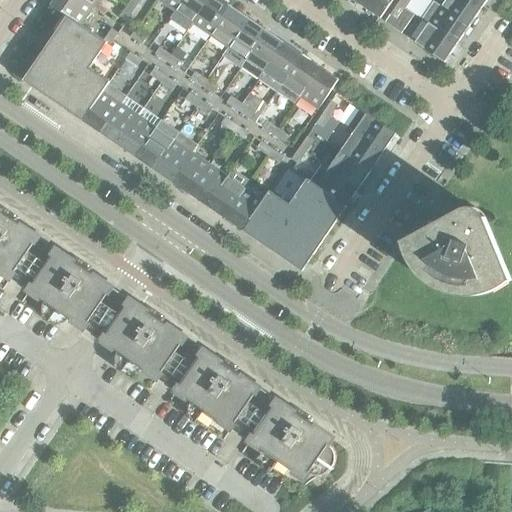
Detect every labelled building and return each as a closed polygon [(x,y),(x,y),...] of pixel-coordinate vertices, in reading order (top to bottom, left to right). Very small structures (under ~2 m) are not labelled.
[(94,7),(83,0),(54,0),(51,5),(68,16),(81,25),(94,7)] [(131,0),(129,5),(135,9),(141,0),(131,0)] [(158,0),(175,12),(183,0),(158,0)] [(188,31),(193,24),(209,0),(183,0),(175,12),(170,19),(188,31)] [(211,36),(231,6),(222,0),(220,0),(219,2),(216,0),(209,0),(193,24),(211,36)] [(381,19),(393,0),(366,0),(364,3),(369,6),(367,9),(381,19)] [(400,0),(398,4),(405,8),(410,0),(400,0)] [(479,8),(467,0),(444,0),(440,6),(470,26),(477,17),(474,15),(479,8)] [(470,26),(440,6),(433,1),(421,19),(428,24),(455,42),(460,34),(463,36),(470,26)] [(405,8),(398,4),(391,15),(397,19),(405,8)] [(135,9),(129,5),(121,16),(127,21),(135,9)] [(229,48),(247,21),(239,16),(241,13),(231,6),(211,36),(229,48)] [(111,45),(114,41),(119,33),(112,29),(104,40),(81,25),(68,16),(49,44),(56,49),(53,52),(50,56),(44,52),(24,81),(83,121),(109,84),(110,82),(90,68),(108,43),(111,45)] [(247,60),(267,30),(257,24),(255,26),(247,21),(229,48),(247,60)] [(450,50),(455,42),(428,24),(415,43),(445,63),(453,52),(450,50)] [(146,38),(135,30),(130,37),(142,45),(146,38)] [(260,80),(265,73),(283,46),(275,40),(277,37),(267,30),(247,60),(242,68),(260,80)] [(282,85),(303,55),(293,48),(291,51),(283,46),(265,73),(282,85)] [(167,62),(171,55),(160,47),(156,54),(167,62)] [(142,60),(131,52),(126,59),(138,67),(142,60)] [(183,63),(171,55),(167,62),(178,70),(183,63)] [(295,104),(300,97),(319,70),(311,65),(313,62),(303,55),(282,85),(277,92),(295,104)] [(162,83),(166,76),(155,69),(150,75),(162,83)] [(319,110),(339,80),(328,72),(327,75),(319,70),(300,97),(319,110)] [(203,86),(207,80),(196,72),(191,78),(203,86)] [(166,76),(162,83),(173,91),(178,84),(166,76)] [(219,87),(207,80),(203,86),(214,94),(219,87)] [(109,84),(83,121),(100,133),(126,96),(109,84)] [(197,107),(202,101),(190,93),(186,99),(197,107)] [(144,108),(126,96),(100,133),(118,145),(144,108)] [(238,111),(243,104),(231,96),(227,103),(238,111)] [(213,108),(202,101),(197,107),(209,115),(213,108)] [(339,105),(332,101),(324,112),(331,117),(339,105)] [(254,112),(243,104),(238,111),(250,118),(254,112)] [(144,108),(118,145),(136,158),(162,120),(144,108)] [(396,134),(360,109),(347,128),(354,133),(381,151),(386,143),(389,145),(396,134)] [(323,128),(331,117),(324,112),(316,124),(323,128)] [(233,132),(237,125),(226,117),(221,124),(233,132)] [(162,120),(136,158),(154,170),(180,133),(162,120)] [(274,135),(279,128),(267,121),(263,127),(274,135)] [(237,125),(233,132),(244,139),(249,133),(237,125)] [(290,136),(279,128),(274,135),(286,143),(290,136)] [(180,133),(154,170),(172,182),(192,152),(198,145),(180,133)] [(375,159),(381,151),(354,133),(342,150),(372,171),(378,161),(375,159)] [(300,148),(306,152),(314,141),(308,137),(300,148)] [(269,156),(273,149),(262,142),(257,148),(269,156)] [(306,152),(300,148),(292,159),(299,164),(306,152)] [(285,157),(273,149),(269,156),(280,164),(285,157)] [(372,171),(342,150),(330,168),(356,187),(362,179),(365,181),(372,171)] [(192,152),(172,182),(190,194),(210,165),(192,152)] [(356,187),(330,168),(323,164),(311,181),(318,186),(317,186),(347,207),(354,196),(351,194),(356,187)] [(210,165),(190,194),(208,207),(228,177),(210,165)] [(233,169),(228,177),(208,207),(226,219),(246,189),(251,182),(233,169)] [(328,235),(347,207),(317,186),(318,186),(311,181),(308,179),(290,205),(270,191),(263,201),(264,201),(244,231),(303,271),(323,242),(316,238),(321,230),(328,235)] [(263,201),(246,189),(226,219),(244,231),(264,201),(263,201)] [(511,281),(486,218),(484,215),(484,214),(482,212),(480,211),(477,209),(476,209),(475,208),(472,208),(469,207),(466,208),(465,208),(462,210),(402,242),(403,244),(404,243),(404,247),(406,251),(408,256),(410,261),(412,265),(415,270),(419,274),(422,277),(426,281),(430,284),(435,287),(440,290),(446,292),(451,294),(457,295),(462,296),(468,296),(474,296),(479,295),(485,294),(490,292),(496,290),(501,287),(506,284),(510,281),(511,281)] [(0,271),(102,341),(306,479),(315,466),(324,464),(333,470),(335,468),(334,467),(334,466),(335,465),(336,463),(336,462),(337,459),(337,457),(336,455),(336,452),(335,450),(334,448),(332,446),(329,444),(334,438),(310,422),(313,418),(304,413),(302,416),(237,372),(239,368),(231,363),(228,366),(163,322),(166,318),(157,312),(155,316),(131,299),(90,271),(92,268),(84,262),(81,266),(16,221),(19,218),(10,212),(8,216),(0,210),(0,271)]
